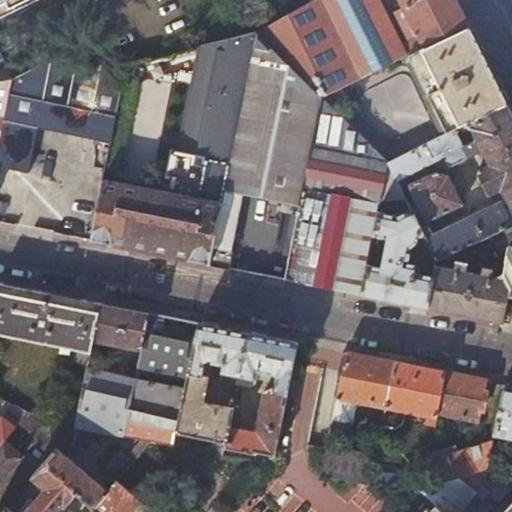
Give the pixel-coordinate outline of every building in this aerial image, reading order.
[(0,0),(0,18),(34,0),(0,0)] [(456,0),(313,0),(257,31),(324,97),(410,54),(469,25),(456,0)] [(410,54),(449,133),(509,104),(498,82),(469,25),(410,54)] [(257,31),(213,42),(191,153),(179,151),(172,149),(163,192),(105,180),(93,240),(210,264),(234,147),(257,31)] [(241,200),(300,212),(305,190),(324,97),(257,31),(234,147),(210,264),(229,268),(233,251),(231,251),(241,200)] [(191,153),(213,42),(201,45),(179,151),(191,153)] [(0,80),(12,79),(0,53),(0,80)] [(38,124),(113,140),(128,64),(47,63),(12,79),(5,116),(0,140),(0,164),(29,170),(38,124)] [(0,114),(5,116),(12,79),(0,80),(0,114)] [(382,202),(390,163),(324,97),(305,190),(300,212),(286,279),(363,295),(369,265),(375,236),(377,222),(380,212),(382,202)] [(509,198),(427,238),(437,260),(437,262),(486,239),(511,225),(511,110),(509,104),(449,133),(390,163),(397,177),(444,154),(451,167),(486,150),(493,166),(479,173),(489,194),(504,187),(509,198)] [(382,202),(408,200),(397,177),(390,163),(382,202)] [(420,206),(413,209),(413,210),(418,220),(425,217),(428,222),(464,205),(450,175),(437,171),(410,185),(420,206)] [(413,247),(426,236),(418,220),(413,210),(400,216),(380,212),(377,222),(375,236),(388,239),(382,268),(369,265),(363,295),(428,307),(434,277),(416,273),(417,265),(409,263),(413,247)] [(511,225),(486,239),(502,274),(509,288),(509,289),(511,295),(511,225)] [(455,270),(436,266),(434,277),(428,307),(451,312),(465,315),(473,274),(465,272),(466,263),(457,261),(455,270)] [(481,275),(473,273),(473,274),(465,315),(503,322),(509,289),(509,288),(502,274),(495,278),(492,277),(494,269),(483,267),(481,275)] [(75,362),(90,365),(102,304),(15,286),(0,282),(0,333),(77,349),(75,362)] [(149,317),(150,313),(128,309),(102,304),(90,365),(77,427),(101,432),(125,436),(138,374),(143,349),(149,317)] [(188,384),(200,323),(165,316),(164,320),(149,317),(143,349),(138,374),(125,436),(175,446),(178,432),(188,384)] [(222,382),(238,385),(249,333),(221,327),(200,323),(188,384),(178,432),(227,442),(230,424),(234,408),(205,402),(210,377),(203,375),(206,360),(209,358),(214,359),(213,362),(224,364),(223,372),(224,373),(222,382)] [(255,428),(230,424),(227,442),(226,447),(275,456),(297,343),(249,333),(238,385),(255,388),(259,372),(270,374),(269,379),(276,380),(274,391),(262,389),(255,428)] [(346,398),(387,407),(395,363),(347,353),(332,427),(340,429),(346,398)] [(426,425),(436,427),(439,412),(447,373),(403,365),(395,363),(387,407),(385,416),(392,418),(394,408),(428,415),(426,425)] [(484,391),(486,381),(475,379),(447,373),(439,412),(478,420),(480,410),(484,410),(488,392),(484,391)] [(511,386),(505,385),(496,434),(511,437),(511,386)] [(36,449),(46,462),(58,448),(66,438),(77,427),(76,427),(59,421),(28,411),(16,424),(31,435),(30,437),(40,445),(36,449)] [(0,444),(8,434),(16,424),(3,414),(0,416),(0,444)] [(93,443),(101,432),(77,427),(66,438),(93,443)] [(13,438),(8,434),(0,444),(0,485),(25,455),(10,442),(13,438)] [(495,441),(429,463),(423,491),(489,469),(490,465),(495,441)] [(77,492),(94,507),(101,498),(108,490),(58,448),(46,462),(36,474),(34,476),(47,487),(37,499),(34,496),(27,504),(28,505),(23,511),(22,510),(19,511),(14,511),(8,506),(2,511),(54,511),(63,502),(66,505),(77,492)] [(375,466),(326,456),(322,476),(353,480),(372,483),(375,466)] [(488,492),(502,477),(490,465),(489,469),(423,491),(437,504),(445,511),(459,511),(481,486),(488,492)] [(135,511),(143,503),(117,480),(108,490),(101,498),(94,507),(89,511),(135,511)] [(511,511),(511,502),(507,509),(503,506),(500,510),(501,511),(511,511)]
